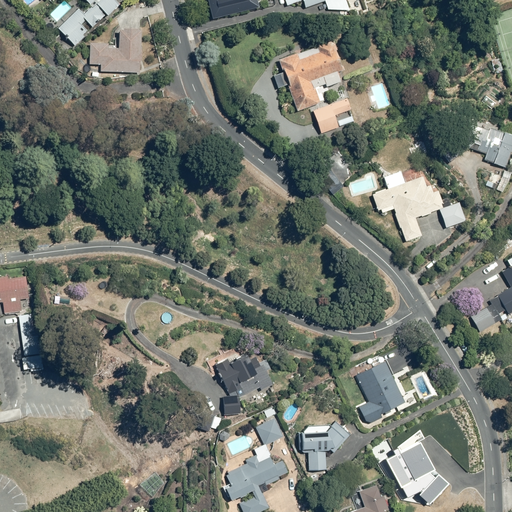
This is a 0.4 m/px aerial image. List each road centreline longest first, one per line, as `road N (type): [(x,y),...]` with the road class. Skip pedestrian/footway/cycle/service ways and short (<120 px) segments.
road 1 (residential): [(0,258),(143,249),(302,319),(354,333),(383,329),(419,307)]
road 2 (residential): [(169,0),(205,109),(388,264),(419,307)]
road 3 (residential): [(419,307),(486,424),(494,511)]
